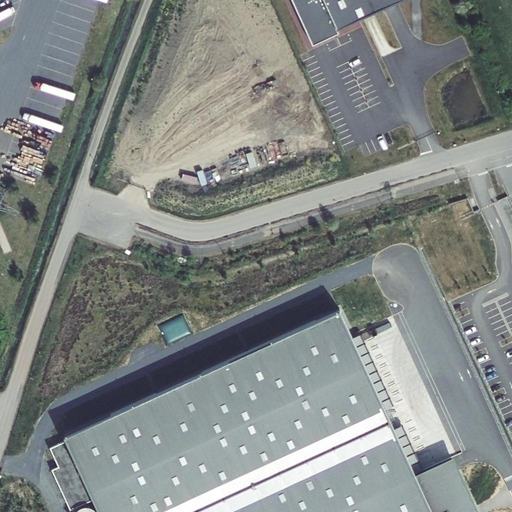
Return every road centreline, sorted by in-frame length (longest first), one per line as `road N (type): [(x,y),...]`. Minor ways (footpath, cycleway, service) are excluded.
road 1 (residential): [(511,139),(205,230),(76,200)]
road 2 (unclassified): [(76,200),(0,433)]
road 3 (unclassified): [(149,0),(76,200)]
